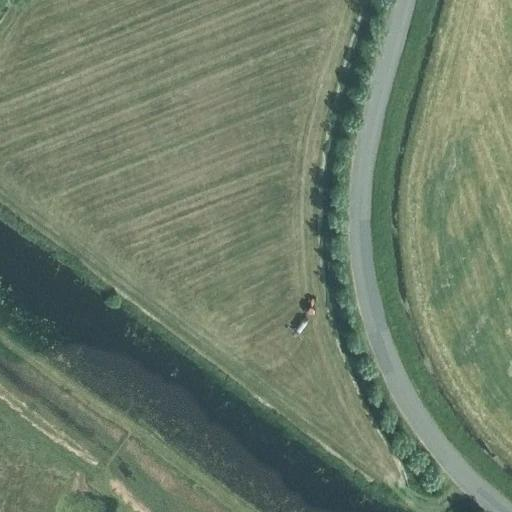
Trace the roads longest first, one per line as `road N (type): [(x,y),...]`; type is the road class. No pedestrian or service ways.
road 1 (tertiary): [(505,511),(418,422),(384,357),(364,281),(359,201),(368,131),(405,0)]
road 2 (track): [(129,436),(0,342)]
road 3 (track): [(230,511),(129,436)]
